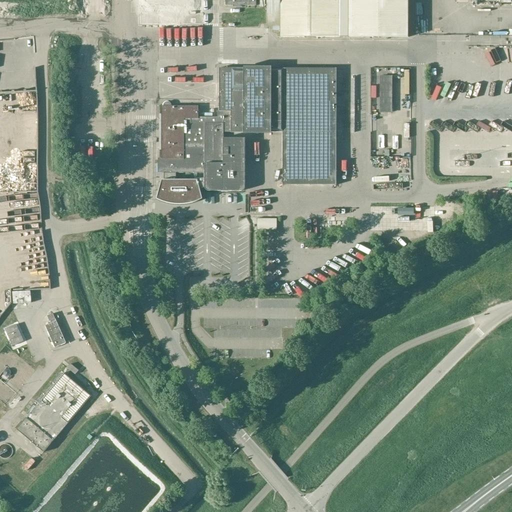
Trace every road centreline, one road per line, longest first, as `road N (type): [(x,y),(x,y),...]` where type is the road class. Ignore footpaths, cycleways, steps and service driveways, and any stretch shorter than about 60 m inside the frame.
road 1 (unclassified): [(500,313),(390,353),(246,511)]
road 2 (unclassified): [(304,510),(500,313)]
road 3 (unknown): [(80,342),(128,414),(184,472)]
